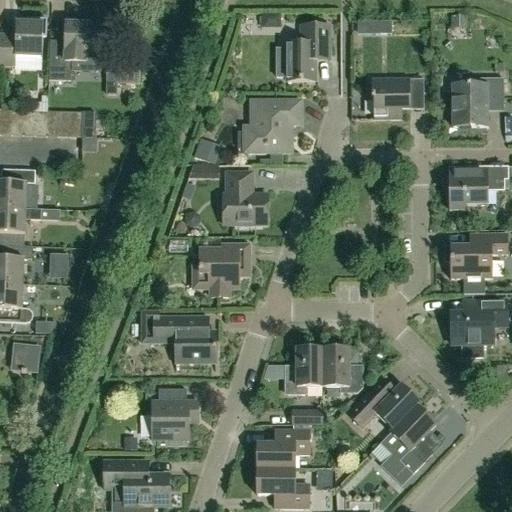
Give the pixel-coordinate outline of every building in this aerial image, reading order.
[(466,16),(451,16),(452,27),(466,27),(466,16)] [(4,38),(2,68),(15,69),(15,60),(41,61),(42,38),(47,38),(47,21),(27,21),(27,25),(16,24),(16,38),(4,38)] [(390,34),(390,23),(376,23),(376,34),(390,34)] [(87,55),(101,55),(102,27),(66,26),(66,43),(50,43),(49,72),(49,83),(71,83),(72,64),(86,65),(87,55)] [(329,57),(329,28),(301,28),(301,46),(287,46),(287,51),(279,52),(279,79),(287,79),(287,83),(315,83),(315,57),(329,57)] [(134,85),(135,67),(107,67),(106,97),(117,96),(117,84),(134,85)] [(472,81),(469,83),(469,87),(452,87),(452,129),(487,129),(487,109),(503,108),(503,80),(472,81)] [(423,81),(371,82),(372,102),(373,102),(373,120),(370,120),(370,122),(402,121),(401,112),(410,112),(410,92),(424,92),(423,81)] [(301,127),(301,103),(251,103),(251,129),(244,129),(244,134),(238,134),(238,151),(244,150),(244,155),(269,155),(282,155),(292,155),(292,127),(301,127)] [(12,112),(2,112),(0,112),(0,124),(0,137),(11,138),(12,112)] [(24,112),(16,112),(12,112),(11,138),(23,138),(24,112)] [(35,139),(36,113),(24,112),(23,138),(35,139)] [(46,139),(47,113),(36,113),(35,139),(46,139)] [(58,139),(59,113),(47,113),(46,139),(58,139)] [(70,140),(71,114),(59,113),(58,139),(70,140)] [(82,140),(82,114),(71,114),(70,140),(82,140)] [(95,115),(82,114),(82,140),(95,140),(96,133),(102,133),(102,122),(95,122),(95,115)] [(198,149),(194,161),(212,167),(216,155),(198,149)] [(269,155),(269,167),(282,167),(282,155),(269,155)] [(219,168),(193,167),(189,180),(219,181),(219,168)] [(508,168),(476,169),(476,181),(449,182),(449,213),(466,212),(466,207),(488,207),(487,193),(504,192),(504,182),(508,182),(508,168)] [(285,169),(270,170),(270,182),(286,181),(285,169)] [(0,184),(0,210),(26,211),(27,186),(35,186),(35,174),(2,173),(2,185),(0,184)] [(267,197),(252,197),(252,175),(226,175),(226,197),(223,197),(223,227),(267,227),(267,197)] [(0,248),(25,249),(26,222),(41,222),(41,212),(26,211),(0,210),(0,248)] [(450,263),(450,281),(464,281),(464,293),(480,293),(480,281),(492,281),(492,257),(507,256),(507,236),(477,237),(477,249),(445,249),(445,264),(450,263)] [(248,278),(248,247),(222,247),(222,251),(199,251),(199,269),(193,269),(193,290),(210,290),(210,299),(229,299),(228,290),(239,290),(239,278),(248,278)] [(0,286),(23,287),(24,262),(32,262),(32,250),(25,249),(0,248),(0,286)] [(22,311),(23,287),(0,286),(0,324),(27,325),(30,324),(31,323),(32,320),(32,318),(32,315),(30,312),(26,311),(22,311)] [(479,316),(450,316),(451,346),(462,346),(462,359),(483,359),(482,346),(493,346),(492,328),(507,327),(507,303),(479,304),(479,316)] [(215,366),(215,333),(200,334),(200,319),(157,319),(157,314),(142,314),(142,345),(170,345),(175,350),(175,366),(215,366)] [(34,324),(34,336),(44,336),(44,324),(34,324)] [(323,389),(323,351),(296,351),(296,374),(284,374),(284,394),(287,397),(303,397),(306,394),(306,389),(323,389)] [(349,351),(323,351),(323,389),(340,389),(340,395),(357,395),(362,390),(362,371),(349,371),(349,351)] [(394,433),(417,409),(420,406),(401,388),(382,407),(369,394),(348,416),(361,430),(375,415),(393,432),(390,435),(391,436),(393,433),(394,433)] [(198,418),(198,403),(186,403),(186,391),(158,391),(158,413),(152,413),(152,443),(166,443),(166,448),(187,448),(187,443),(188,443),(188,418),(198,418)] [(122,397),(122,419),(143,419),(143,398),(122,397)] [(432,457),(419,444),(436,427),(417,409),(394,433),(391,436),(381,446),(393,457),(382,469),(402,488),(432,457)] [(322,413),(292,413),(292,427),(322,427),(322,413)] [(257,472),(294,472),(295,457),(308,457),(309,432),(275,432),(275,446),(257,446),(257,472)] [(132,477),(132,463),(104,463),(104,489),(122,488),(122,511),(164,511),(164,507),(168,507),(168,477),(132,477)] [(294,486),(294,472),(257,472),(256,497),(274,497),(274,511),(308,511),(308,486),(294,486)]
